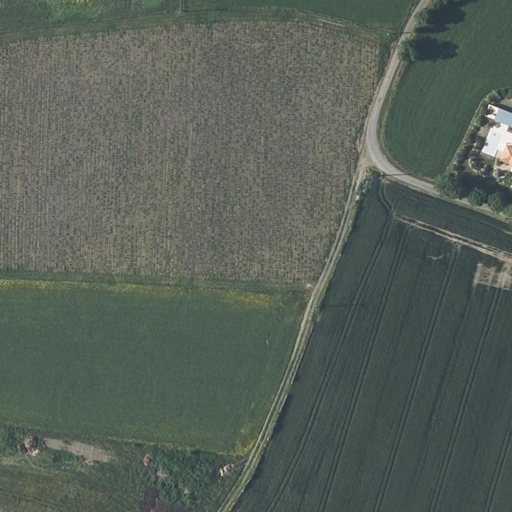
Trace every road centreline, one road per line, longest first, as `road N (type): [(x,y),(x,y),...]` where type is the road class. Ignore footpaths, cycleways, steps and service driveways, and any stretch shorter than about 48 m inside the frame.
road 1 (track): [(402,40),(282,9),(0,37)]
road 2 (track): [(223,511),(260,448),(350,219),(369,133)]
road 3 (unclassified): [(511,215),(391,171),(369,133)]
road 4 (unclassified): [(430,0),(402,40),(369,133)]
